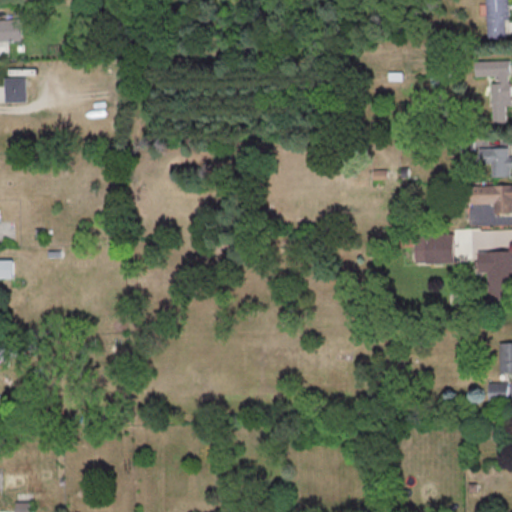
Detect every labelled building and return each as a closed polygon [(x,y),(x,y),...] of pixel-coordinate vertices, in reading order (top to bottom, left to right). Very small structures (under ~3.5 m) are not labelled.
[(509,36),(508,19),(511,19),(511,5),(510,5),(509,0),(487,0),(488,37),(509,36)] [(0,40),(21,40),(20,19),(0,19),(0,40)] [(507,121),(507,104),(511,104),(511,60),(475,60),(475,75),(493,75),(494,122),(507,121)] [(27,101),(26,77),(4,77),(5,102),(27,101)] [(511,174),(511,155),(510,155),(509,146),(483,147),(484,175),(511,174)] [(374,178),(389,178),(388,169),(374,170),(374,178)] [(511,183),(474,185),(474,203),(494,203),(495,212),(511,211),(511,183)] [(511,249),(479,251),(480,275),(488,275),(488,289),(511,288),(511,249)] [(0,258),(0,277),(14,277),(13,259),(0,258)] [(511,341),(500,342),(501,372),(511,371),(511,341)] [(15,511),(32,511),(32,501),(15,501),(15,511)]
